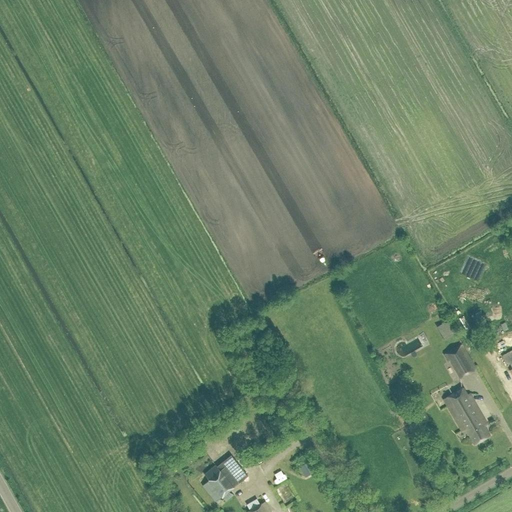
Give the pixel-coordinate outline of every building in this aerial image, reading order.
[(451,320),(440,322),(443,334),(454,331),(451,320)] [(462,344),(444,354),(448,362),(450,360),(460,378),(476,369),(462,344)] [(511,351),(503,356),(507,364),(510,362),(511,365),(511,368),(510,370),(511,373),(511,351)] [(461,389),(443,399),(462,431),(465,429),(474,444),(490,436),(484,426),(487,424),(469,393),(465,396),(461,389)] [(411,429),(428,420),(422,410),(405,420),(411,429)] [(267,425),(275,436),(285,428),(277,417),(267,425)] [(310,458),(303,463),(310,473),(317,469),(310,458)] [(219,469),(215,464),(204,474),(206,476),(208,479),(207,479),(208,480),(201,485),(215,502),(221,497),(222,497),(225,501),(233,495),(231,494),(229,493),(228,492),(234,488),(233,487),(241,481),(228,464),(220,470),(219,469)] [(292,489),(286,491),(283,484),(278,486),(285,502),(296,497),(292,489)] [(270,511),(265,502),(247,511),(270,511)]
